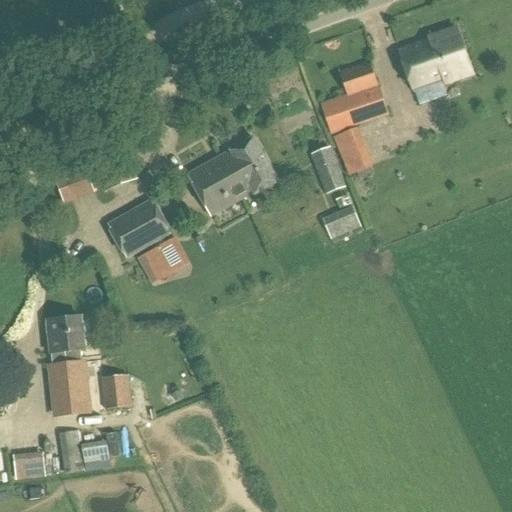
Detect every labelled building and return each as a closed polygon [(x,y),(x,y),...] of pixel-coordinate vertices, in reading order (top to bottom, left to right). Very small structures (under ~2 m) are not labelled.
[(445,85),(473,75),(456,29),(428,39),(429,41),(399,52),(413,94),(444,83),(445,85)] [(331,135),(388,116),(370,65),(340,75),(348,97),(322,106),(331,135)] [(173,103),(179,134),(203,130),(197,98),(173,103)] [(349,177),(373,168),(357,127),(333,138),(349,177)] [(278,183),(253,139),(242,145),(238,142),(230,147),(231,152),(230,152),(231,153),(189,177),(211,216),(253,193),(255,196),(278,183)] [(326,196),(346,188),(330,148),(310,155),(326,196)] [(107,190),(137,178),(126,153),(97,165),(107,190)] [(63,204),(93,194),(85,170),(55,181),(63,204)] [(126,261),(141,253),(171,236),(151,201),(107,225),(126,261)] [(330,241),(361,229),(353,208),(322,220),(330,241)] [(191,263),(176,235),(141,253),(140,254),(155,283),(191,263)] [(51,354),(84,351),(81,318),(47,322),(51,354)] [(57,416),(87,413),(82,365),(52,368),(57,416)] [(105,412),(132,409),(129,376),(101,379),(105,412)] [(65,475),(85,472),(78,432),(59,435),(65,475)] [(85,445),(87,459),(111,455),(109,441),(85,445)] [(0,491),(14,491),(12,449),(0,449),(0,491)] [(48,478),(47,452),(21,454),(22,479),(48,478)]
